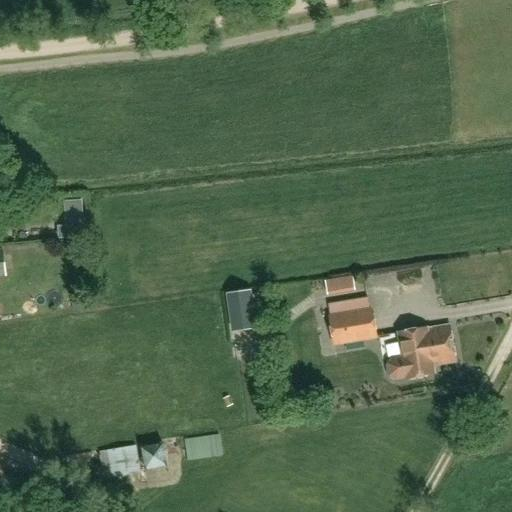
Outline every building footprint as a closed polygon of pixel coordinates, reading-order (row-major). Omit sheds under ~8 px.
[(397,276),(398,295),(431,292),(429,273),(397,276)] [(356,291),(353,276),(325,281),(327,296),(356,291)] [(230,295),(228,295),(233,331),(235,331),(255,328),(250,292),(230,295)] [(372,311),(371,311),(369,298),(329,305),(331,318),(335,345),(377,339),(372,311)] [(400,333),(404,359),(393,360),(388,365),(390,377),(396,380),(407,378),(407,380),(434,376),(433,367),(457,364),(451,326),(400,333)] [(219,435),(184,440),(187,461),(222,456),(219,435)] [(140,473),(136,448),(101,454),(106,479),(140,473)] [(153,469),(168,467),(166,451),(150,454),(153,469)]
